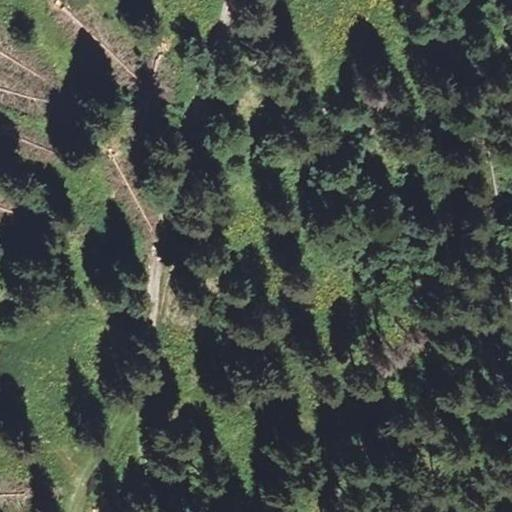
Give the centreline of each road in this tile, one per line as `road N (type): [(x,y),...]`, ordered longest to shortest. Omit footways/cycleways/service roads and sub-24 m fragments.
road 1 (track): [(148,340),(156,248),(229,0)]
road 2 (track): [(83,511),(148,340)]
